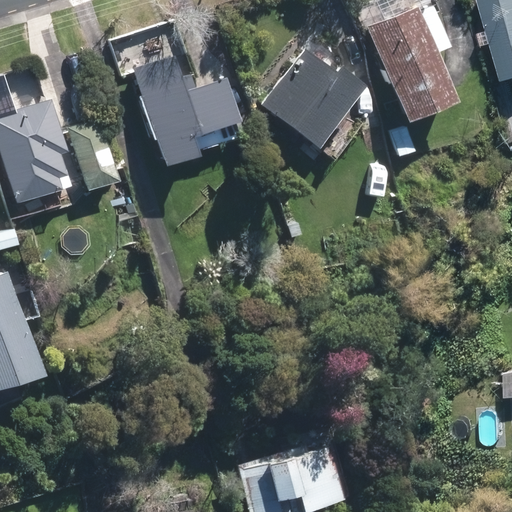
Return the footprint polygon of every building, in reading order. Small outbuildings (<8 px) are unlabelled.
[(511,0),(478,0),(500,78),(511,74),(511,0)] [(406,15),(363,29),(392,115),(435,101),(406,15)] [(337,66),(308,44),(265,99),(318,141),(368,77),(343,58),(337,66)] [(177,47),(132,62),(165,157),(249,129),(229,70),(190,83),(177,47)] [(38,105),(0,116),(0,166),(8,196),(44,186),(41,177),(49,174),(43,153),(51,151),(38,105)] [(91,123),(62,131),(78,187),(107,179),(91,123)] [(9,267),(0,270),(0,377),(45,361),(9,267)] [(259,511),(348,489),(335,436),(240,460),(253,511),(259,511)]
